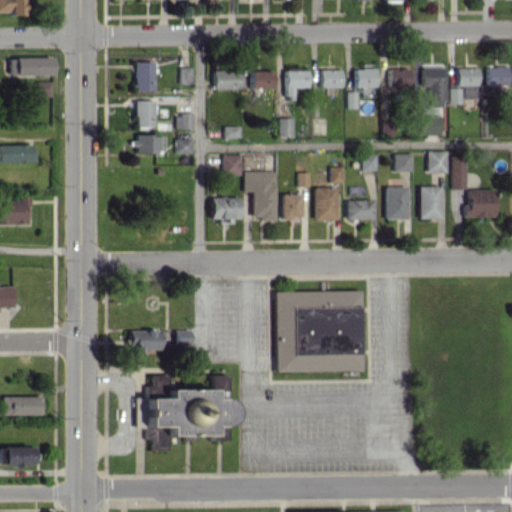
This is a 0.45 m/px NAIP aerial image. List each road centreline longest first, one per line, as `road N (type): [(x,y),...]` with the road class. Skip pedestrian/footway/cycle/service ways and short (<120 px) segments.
road 1 (residential): [(0,36),(511,28)]
road 2 (tertiary): [(78,0),(79,511)]
road 3 (residential): [(79,260),(511,257)]
road 4 (residential): [(80,488),(511,481)]
